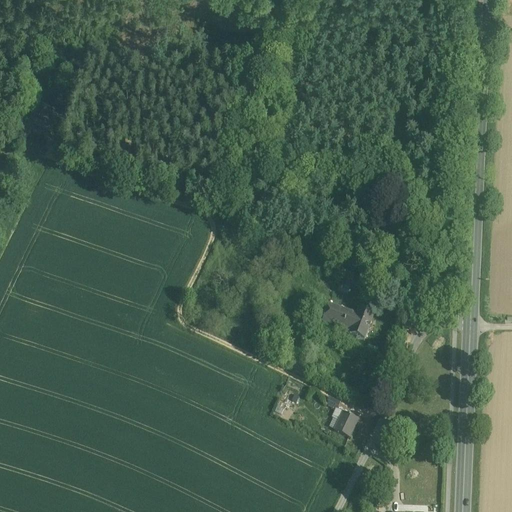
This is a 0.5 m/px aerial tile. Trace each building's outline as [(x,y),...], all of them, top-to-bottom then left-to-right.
[(49,108),(69,115),(71,108),(51,101),(49,108)] [(33,138),(51,144),(56,128),(47,125),(49,120),(40,118),(33,138)] [(338,286),(350,289),(352,285),(356,286),(359,276),(343,271),(338,286)] [(322,323),(329,305),(321,302),(314,320),(322,323)] [(348,313),(329,305),(322,323),(341,331),(348,313)] [(374,316),(358,310),(356,316),(349,334),(348,336),(364,342),(374,316)] [(348,313),(341,331),(349,334),(356,316),(348,313)] [(294,360),(290,370),(307,377),(311,368),(294,360)] [(340,403),(329,398),(325,405),(336,410),(337,411),(340,403)] [(358,420),(343,413),(337,411),(336,410),(332,418),(339,422),(334,432),(349,439),(358,420)]
